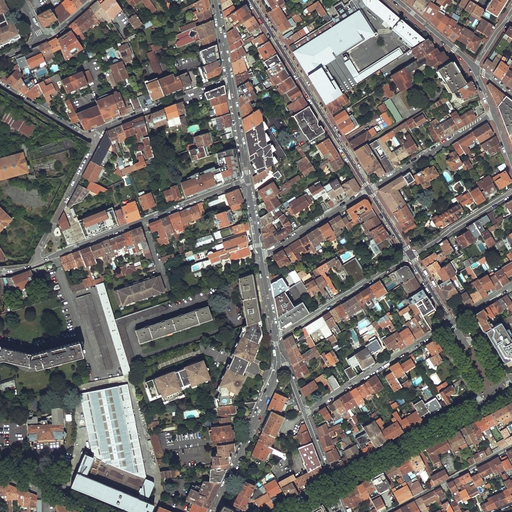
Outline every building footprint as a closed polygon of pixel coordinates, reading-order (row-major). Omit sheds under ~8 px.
[(0,0),(0,46),(1,46),(12,41),(11,40),(15,39),(21,36),(19,33),(15,25),(13,26),(11,27),(8,22),(5,15),(9,13),(7,9),(4,2),(3,0),(0,0)] [(53,6),(49,0),(45,0),(46,2),(50,8),(53,6)] [(64,0),(62,3),(70,14),(73,12),(76,9),(69,0),(64,0)] [(78,0),(69,0),(76,9),(79,7),(82,5),(78,0)] [(114,0),(99,0),(98,1),(110,20),(111,21),(123,13),(114,0)] [(126,0),(135,13),(137,12),(133,5),(140,1),(139,0),(126,0)] [(141,0),(151,14),(156,10),(149,0),(141,0)] [(201,0),(183,9),(184,12),(195,6),(197,11),(193,13),(194,15),(211,9),(209,3),(208,0),(201,0)] [(227,0),(222,4),(223,10),(231,5),(233,4),(232,3),(231,3),(230,1),(231,0),(227,0)] [(267,0),(273,9),(283,3),(281,0),(267,0)] [(331,13),(328,15),(331,20),(326,24),(293,44),(297,50),(292,53),(324,105),(341,94),(404,54),(400,49),(353,79),(338,56),(373,34),(352,0),(351,0),(350,1),(350,3),(344,7),(343,5),(335,10),(331,13)] [(307,10),(309,12),(315,9),(321,17),(322,17),(327,14),(326,13),(325,11),(322,7),(318,0),(313,4),(308,7),(301,11),(302,12),(304,12),(307,10)] [(361,1),(360,0),(352,0),(373,34),(375,33),(357,4),(361,1)] [(403,22),(377,0),(360,0),(361,1),(414,47),(425,40),(403,22)] [(417,11),(421,14),(430,0),(415,0),(412,6),(417,11)] [(427,19),(431,22),(437,11),(439,9),(439,8),(432,3),(434,0),(430,0),(421,14),(427,19)] [(451,0),(444,0),(440,6),(439,8),(439,9),(441,10),(444,7),(445,7),(447,4),(450,5),(453,0),(451,0)] [(461,0),(459,4),(462,6),(463,4),(465,5),(464,7),(465,8),(469,1),(470,0),(461,0)] [(490,0),(484,11),(495,18),(499,13),(506,0),(490,0)] [(110,20),(98,1),(94,5),(89,8),(97,20),(103,15),(105,19),(106,18),(108,21),(110,20)] [(272,20),(276,27),(290,18),(297,14),(296,12),(294,14),(294,12),(285,18),(280,9),(288,4),(286,1),(283,3),(273,9),(267,13),(272,20)] [(464,10),(471,14),(471,13),(478,17),(483,9),(475,5),(469,1),(465,8),(464,10)] [(231,5),(223,10),(224,17),(226,17),(245,5),(244,2),(233,9),(231,5)] [(343,5),(341,2),(333,7),(335,10),(343,5)] [(57,19),(60,23),(62,21),(67,17),(70,14),(62,3),(52,11),(57,19)] [(245,5),(226,17),(228,21),(225,22),(227,32),(234,27),(239,25),(241,23),(243,22),(249,18),(247,15),(249,11),(245,5)] [(37,15),(43,28),(50,24),(50,23),(57,19),(52,11),(50,8),(37,15)] [(74,21),(81,32),(98,21),(97,20),(89,8),(82,15),(74,21)] [(179,28),(181,32),(186,31),(213,20),(212,15),(211,9),(194,15),(192,16),(192,18),(197,17),(199,23),(195,24),(194,23),(179,28)] [(437,11),(431,22),(434,25),(437,27),(444,15),(437,11)] [(124,13),(134,29),(142,24),(135,14),(131,17),(129,14),(127,15),(126,12),(124,13)] [(121,36),(122,38),(135,29),(134,29),(124,13),(123,13),(111,21),(115,27),(121,36)] [(470,15),(480,21),(482,19),(478,17),(471,13),(471,14),(470,15)] [(502,15),(499,13),(495,18),(494,20),(497,21),(498,19),(500,20),(502,15)] [(290,18),(294,23),(301,19),(298,15),(297,14),(290,18)] [(331,20),(328,15),(327,14),(322,17),(326,24),(331,20)] [(444,15),(437,27),(440,29),(442,32),(449,20),(451,17),(453,15),(450,14),(448,17),(444,15)] [(249,18),(243,22),(246,28),(256,22),(254,19),(252,16),(249,18)] [(276,27),(280,32),(294,23),(290,18),(276,27)] [(446,35),(448,36),(456,24),(458,20),(457,19),(456,20),(454,23),(449,20),(442,32),(446,35)] [(479,30),(489,36),(491,33),(495,27),(482,19),(480,21),(476,28),(479,30)] [(144,27),(145,29),(154,25),(157,23),(155,20),(144,27)] [(175,35),(176,38),(177,39),(178,41),(177,42),(176,44),(177,49),(195,42),(215,34),(213,20),(186,31),(175,35)] [(456,38),(467,45),(472,35),(473,34),(465,29),(470,21),(467,20),(462,28),(456,38)] [(68,26),(75,37),(78,34),(82,40),(85,37),(81,32),(74,21),(71,24),(68,26)] [(246,28),(250,33),(259,28),(258,25),(256,22),(246,28)] [(452,40),(454,42),(456,38),(462,28),(456,24),(448,36),(452,40)] [(75,37),(68,26),(63,31),(65,35),(57,40),(60,49),(65,60),(83,48),(75,37)] [(112,29),(118,38),(121,36),(115,27),(112,29)] [(228,36),(228,39),(238,33),(235,29),(234,27),(227,32),(228,36)] [(284,40),(288,45),(302,36),(301,34),(304,32),(302,29),(290,36),(284,40)] [(229,43),(229,46),(241,39),(240,37),(238,33),(228,39),(229,43)] [(258,41),(260,46),(268,41),(265,38),(263,33),(258,36),(252,40),(251,40),(253,44),(258,41)] [(199,49),(200,52),(217,44),(216,39),(215,34),(195,42),(196,43),(201,41),(203,48),(199,49)] [(466,46),(473,52),(481,40),(472,35),(467,45),(466,46)] [(48,43),(53,52),(60,49),(57,40),(56,39),(48,43)] [(241,39),(229,46),(230,50),(230,52),(240,46),(244,44),(243,42),(241,39)] [(420,48),(423,52),(425,54),(433,49),(427,39),(425,40),(414,47),(413,48),(414,49),(421,45),(422,46),(420,48)] [(160,41),(151,45),(154,51),(162,47),(160,41)] [(259,64),(263,62),(276,54),(272,48),(268,41),(260,46),(257,48),(264,59),(258,62),(259,64)] [(45,61),(45,62),(55,57),(53,52),(48,43),(47,42),(40,45),(39,45),(45,61)] [(117,44),(124,63),(129,61),(127,56),(132,54),(128,44),(121,46),(120,42),(117,44)] [(200,52),(205,65),(219,59),(218,52),(217,44),(200,52)] [(288,47),(292,53),(297,50),(293,44),(288,47)] [(40,63),(45,61),(39,45),(34,48),(40,63)] [(231,58),(232,63),(241,57),(244,55),(245,55),(240,46),(230,52),(231,58)] [(433,65),(435,68),(436,70),(449,62),(446,57),(442,51),(439,53),(436,47),(433,49),(425,54),(418,59),(390,76),(400,92),(402,90),(411,85),(410,83),(408,80),(411,79),(412,71),(423,64),(431,66),(433,65)] [(40,63),(34,48),(32,49),(33,52),(25,56),(27,64),(30,71),(40,66),(38,64),(40,63)] [(154,51),(148,53),(158,79),(164,76),(154,51)] [(25,56),(24,52),(15,56),(19,68),(27,64),(25,56)] [(276,54),(263,62),(267,69),(280,61),(276,54)] [(483,65),(493,73),(503,56),(501,55),(499,59),(496,57),(492,64),(486,60),(483,65)] [(493,73),(500,79),(508,68),(511,62),(509,60),(506,65),(503,63),(506,58),(503,56),(493,73)] [(232,63),(234,75),(248,72),(244,63),(241,57),(232,63)] [(219,59),(205,65),(203,66),(207,78),(219,73),(220,72),(220,71),(221,68),(219,59)] [(266,70),(270,78),(284,69),(280,61),(267,69),(266,70)] [(436,70),(450,93),(456,90),(464,84),(450,61),(449,62),(436,70)] [(111,66),(117,81),(128,77),(123,62),(111,66)] [(14,67),(10,70),(13,74),(8,78),(0,72),(0,78),(7,83),(9,82),(12,85),(21,78),(22,77),(22,76),(19,73),(21,72),(19,68),(18,64),(14,66),(14,67)] [(84,85),(88,83),(84,73),(80,64),(69,69),(62,73),(58,75),(61,80),(64,89),(65,90),(66,93),(70,91),(75,89),(73,87),(78,85),(79,87),(84,85)] [(140,67),(146,82),(148,81),(151,79),(145,64),(140,67)] [(508,68),(500,79),(506,84),(511,75),(511,70),(510,70),(508,68)] [(234,75),(237,88),(248,81),(252,78),(256,76),(261,73),(260,71),(253,76),(251,69),(249,70),(249,72),(248,72),(234,75)] [(270,78),(269,78),(274,86),(276,84),(289,76),(284,69),(270,78)] [(89,70),(84,73),(88,83),(94,81),(89,70)] [(174,78),(172,73),(164,76),(158,79),(164,95),(179,90),(180,94),(185,92),(184,89),(179,76),(174,78)] [(179,76),(184,89),(190,86),(186,73),(179,76)] [(56,92),(59,91),(56,83),(61,80),(58,75),(54,77),(52,78),(50,78),(52,83),(56,92)] [(252,78),(257,86),(258,85),(261,83),(256,76),(252,78)] [(276,84),(281,93),(280,93),(281,95),(295,86),(289,76),(276,84)] [(26,86),(28,91),(35,85),(33,81),(33,80),(27,85),(26,83),(26,81),(24,79),(22,77),(21,78),(26,86)] [(15,88),(19,90),(26,86),(21,78),(12,85),(11,86),(15,88)] [(146,84),(152,100),(164,96),(164,95),(158,79),(148,82),(146,83),(146,84)] [(456,90),(463,100),(476,92),(471,80),(464,84),(456,90)] [(237,88),(238,97),(251,89),(252,89),(248,81),(237,88)] [(41,91),(45,98),(46,102),(51,99),(49,95),(56,92),(52,83),(46,86),(40,88),(41,91)] [(381,87),(389,99),(390,98),(395,95),(387,83),(381,87)] [(486,85),(497,107),(504,95),(489,83),(486,85)] [(40,88),(38,84),(37,84),(35,85),(28,91),(24,94),(33,99),(41,91),(40,88)] [(22,92),(24,94),(28,91),(26,86),(19,90),(22,92)] [(204,93),(207,100),(211,99),(226,94),(225,90),(224,86),(204,93)] [(286,103),(287,103),(288,104),(301,96),(295,86),(281,95),(282,97),(285,97),(288,96),(286,98),(286,103)] [(238,97),(240,107),(250,101),(256,97),(251,89),(238,97)] [(397,94),(408,111),(413,108),(402,90),(400,92),(397,94)] [(115,94),(113,95),(121,115),(122,116),(128,114),(121,97),(119,92),(117,93),(115,94)] [(113,95),(113,94),(110,95),(99,99),(96,100),(98,104),(105,121),(109,119),(110,121),(117,118),(116,116),(121,115),(113,95)] [(226,98),(226,94),(211,99),(212,106),(214,106),(227,102),(226,98)] [(324,105),(330,115),(342,107),(341,105),(346,102),(341,94),(324,105)] [(0,95),(0,98),(1,103),(7,101),(8,99),(1,95),(0,95)] [(497,107),(508,137),(511,132),(511,114),(511,115),(511,114),(511,101),(504,95),(497,107)] [(126,96),(121,97),(128,114),(134,112),(131,105),(128,106),(127,103),(128,102),(126,96)] [(285,106),(287,111),(292,108),(296,113),(307,106),(301,96),(288,104),(286,105),(285,106)] [(45,98),(39,103),(50,110),(46,102),(45,98)] [(136,111),(142,108),(141,106),(138,98),(132,100),(136,111)] [(384,102),(397,122),(402,119),(390,98),(389,99),(384,102)] [(69,115),(72,124),(79,121),(76,114),(69,100),(65,102),(68,108),(70,108),(72,113),(69,115)] [(176,104),(178,113),(186,111),(183,101),(176,104)] [(240,107),(242,118),(255,110),(253,107),(255,106),(254,103),(251,104),(250,101),(240,107)] [(210,116),(211,120),(215,118),(229,114),(228,108),(227,102),(214,106),(217,114),(210,116)] [(84,110),(76,114),(79,121),(84,131),(91,128),(91,126),(96,124),(97,126),(105,122),(105,121),(98,104),(90,108),(90,109),(85,111),(84,110)] [(324,132),(307,106),(296,113),(294,114),(299,121),(301,123),(298,125),(290,130),(299,145),(300,146),(306,143),(322,133),(324,132)] [(149,123),(150,127),(153,126),(154,128),(168,123),(166,117),(170,115),(168,107),(147,115),(148,120),(149,120),(149,123)] [(255,110),(242,118),(244,131),(263,120),(261,116),(257,109),(255,110)] [(458,117),(464,126),(475,119),(477,117),(474,112),(472,114),(469,109),(458,117)] [(332,117),(343,134),(358,125),(351,114),(349,116),(346,112),(345,113),(343,110),(332,117)] [(6,111),(1,123),(30,137),(35,125),(6,111)] [(270,116),(276,126),(284,121),(278,111),(270,116)] [(382,114),(389,125),(395,122),(388,111),(382,114)] [(422,111),(405,122),(408,128),(410,130),(427,119),(422,111)] [(448,113),(458,129),(461,127),(464,126),(458,117),(455,111),(452,113),(451,112),(448,113)] [(443,117),(453,132),(456,131),(458,129),(448,113),(448,112),(445,114),(446,115),(443,117)] [(215,118),(218,130),(231,127),(230,121),(229,114),(215,118)] [(299,121),(294,114),(292,116),(298,125),(301,123),(299,121)] [(276,126),(270,116),(263,120),(244,131),(247,144),(276,126)] [(138,141),(138,142),(140,141),(139,136),(148,134),(143,117),(132,121),(138,141)] [(439,124),(446,136),(449,135),(453,132),(443,117),(437,121),(437,122),(439,124)] [(433,129),(440,140),(443,139),(446,136),(439,124),(436,126),(435,124),(437,122),(437,121),(435,118),(431,121),(430,120),(428,121),(433,129)] [(122,125),(128,144),(131,143),(130,141),(129,141),(128,136),(134,134),(136,138),(135,139),(136,141),(138,141),(132,121),(122,125)] [(284,121),(276,126),(247,144),(249,156),(276,139),(290,130),(284,121)] [(392,130),(394,133),(403,128),(405,130),(408,128),(405,122),(392,130)] [(472,132),(477,141),(478,143),(492,134),(487,124),(472,132)] [(126,146),(128,154),(131,153),(128,144),(122,125),(115,128),(119,138),(123,137),(126,144),(126,146)] [(218,130),(219,135),(232,131),(231,127),(218,130)] [(117,139),(114,128),(106,131),(113,149),(114,151),(115,151),(114,145),(116,144),(118,143),(117,139)] [(347,141),(351,149),(375,134),(372,128),(366,132),(367,133),(352,141),(351,139),(347,141)] [(430,131),(437,142),(440,140),(433,129),(430,131)] [(394,135),(391,130),(376,140),(394,169),(399,166),(396,162),(408,155),(402,146),(390,153),(383,142),(394,135)] [(91,160),(103,166),(113,149),(106,131),(105,132),(98,146),(91,160)] [(457,142),(464,152),(465,155),(470,152),(467,147),(477,141),(472,132),(465,137),(457,142)] [(194,145),(194,148),(203,146),(206,145),(209,144),(210,144),(208,133),(192,138),(193,140),(196,140),(197,144),(194,144),(194,145)] [(402,146),(408,155),(417,149),(408,135),(404,137),(407,141),(404,143),(401,139),(400,139),(399,137),(397,138),(402,146)] [(498,145),(495,136),(481,145),(485,151),(498,145)] [(154,157),(148,137),(144,138),(149,158),(154,157)] [(316,146),(322,156),(323,156),(323,157),(325,156),(326,158),(328,157),(329,158),(319,164),(320,167),(326,163),(328,162),(338,155),(328,138),(316,146)] [(286,155),(276,139),(249,156),(250,161),(251,160),(256,169),(252,172),(252,176),(269,166),(274,163),(279,160),(286,155)] [(367,145),(385,174),(389,171),(394,169),(376,140),(367,145)] [(452,145),(458,156),(464,152),(457,142),(454,144),(452,145)] [(302,149),(304,152),(310,148),(306,143),(300,146),(302,149)] [(379,175),(380,177),(385,174),(367,145),(365,147),(363,144),(355,150),(362,162),(361,163),(365,171),(367,170),(369,173),(371,172),(374,173),(377,176),(379,175)] [(463,162),(467,170),(472,167),(470,163),(473,161),(473,162),(484,156),(483,155),(488,151),(491,156),(500,150),(499,148),(498,145),(485,151),(471,159),(470,157),(468,159),(463,162)] [(192,159),(192,161),(198,159),(206,157),(203,146),(194,148),(190,150),(191,156),(193,155),(194,158),(192,159)] [(224,184),(240,178),(237,162),(236,154),(235,148),(232,149),(217,154),(219,166),(222,165),(222,167),(210,172),(181,183),(185,196),(186,199),(195,196),(224,184)] [(192,161),(192,159),(191,156),(190,150),(187,151),(172,157),(179,179),(202,171),(202,169),(199,162),(198,159),(192,161)] [(362,162),(355,150),(353,151),(361,163),(362,162)] [(142,155),(141,151),(138,153),(137,153),(137,154),(139,162),(135,164),(135,165),(137,170),(146,166),(142,155)] [(0,232),(12,220),(11,219),(0,207),(0,180),(27,173),(29,172),(23,152),(21,152),(0,158),(0,232)] [(444,163),(449,172),(461,165),(453,152),(447,156),(448,158),(446,159),(447,160),(444,163)] [(142,155),(146,166),(155,163),(154,159),(147,161),(144,154),(142,155)] [(328,162),(335,172),(345,166),(338,155),(328,162)] [(297,165),(304,177),(315,170),(306,156),(303,157),(301,159),(303,162),(298,164),(297,165)] [(87,168),(82,176),(90,181),(94,182),(103,166),(91,160),(87,168)] [(335,172),(328,162),(326,163),(327,165),(332,173),(335,172)] [(498,167),(501,172),(506,168),(504,163),(498,167)] [(120,168),(122,175),(137,170),(135,165),(123,169),(122,167),(120,168)] [(103,166),(94,182),(97,184),(105,167),(103,166)] [(253,180),(254,184),(261,180),(260,179),(268,174),(267,171),(271,168),(269,166),(252,176),(253,180)] [(412,177),(417,185),(420,183),(423,188),(429,185),(427,182),(438,175),(433,167),(429,169),(428,168),(412,177)] [(272,175),(274,178),(274,177),(276,178),(277,179),(278,178),(279,177),(281,176),(278,171),(272,175)] [(69,172),(59,177),(64,182),(69,172)] [(495,182),(499,188),(510,182),(504,172),(500,175),(500,174),(492,179),(494,182),(495,182)] [(410,185),(413,188),(417,185),(412,177),(409,179),(406,174),(404,175),(401,177),(406,185),(407,186),(410,185)] [(298,175),(280,186),(282,190),(290,185),(295,182),(302,178),(301,176),(299,177),(298,175)] [(482,188),(484,190),(482,191),(485,196),(486,196),(487,197),(489,195),(489,194),(492,192),(492,193),(495,191),(495,190),(496,190),(491,181),(492,181),(488,176),(477,183),(480,189),(482,188)] [(378,191),(392,213),(405,205),(407,204),(406,202),(404,203),(397,191),(406,185),(401,177),(390,184),(378,191)] [(343,190),(348,197),(360,190),(352,178),(341,186),(343,190)] [(323,189),(331,200),(335,205),(338,203),(334,197),(343,190),(341,186),(336,179),(322,188),(323,189)] [(90,181),(86,188),(98,194),(100,189),(104,191),(107,190),(108,189),(106,188),(97,184),(94,182),(90,181)] [(106,188),(108,189),(116,186),(124,183),(123,181),(106,188)] [(258,190),(264,201),(276,194),(278,192),(272,181),(258,190)] [(71,198),(66,207),(68,206),(71,205),(85,199),(83,198),(88,193),(94,195),(98,194),(86,188),(78,184),(71,198)] [(308,190),(312,196),(323,189),(322,188),(319,184),(317,185),(318,186),(314,188),(313,185),(307,189),(308,190)] [(279,192),(280,194),(291,188),(290,185),(282,190),(279,192)] [(164,192),(168,201),(169,201),(170,202),(172,201),(173,200),(175,199),(175,200),(181,198),(177,186),(172,187),(172,189),(164,192)] [(467,189),(476,204),(484,198),(477,187),(471,191),(469,188),(467,189)] [(225,194),(231,206),(243,201),(240,195),(238,189),(225,194)] [(139,198),(144,210),(156,206),(151,193),(145,195),(140,197),(139,198)] [(458,203),(460,207),(468,202),(469,203),(472,201),(467,193),(462,197),(460,195),(455,198),(458,203)] [(264,201),(268,207),(266,208),(269,212),(270,211),(280,205),(276,200),(279,199),(276,194),(264,201)] [(287,209),(288,211),(291,215),(312,203),(305,194),(296,200),(288,205),(290,207),(287,209)] [(349,214),(352,220),(358,216),(360,215),(371,208),(367,201),(366,200),(364,200),(363,200),(354,205),(346,210),(349,214)] [(123,209),(127,223),(135,220),(140,218),(135,201),(127,204),(127,205),(122,207),(123,209)] [(231,206),(232,209),(236,210),(245,206),(243,201),(231,206)] [(202,218),(206,216),(201,203),(197,205),(202,218)] [(319,205),(324,212),(328,210),(323,203),(319,205)] [(448,210),(453,220),(458,217),(458,216),(460,214),(459,213),(463,211),(460,207),(458,203),(456,204),(457,205),(448,210)] [(405,205),(412,216),(413,216),(415,215),(408,204),(407,204),(405,205)] [(183,225),(202,218),(197,205),(187,208),(178,212),(183,225)] [(392,213),(402,228),(411,223),(414,221),(413,218),(414,217),(413,216),(412,216),(405,205),(392,213)] [(360,215),(365,222),(376,215),(371,208),(360,215)] [(106,212),(105,209),(97,212),(98,213),(89,216),(82,218),(83,221),(81,222),(78,223),(85,239),(89,237),(88,235),(94,233),(94,235),(98,233),(108,230),(108,228),(110,227),(111,229),(118,226),(114,212),(113,210),(113,209),(108,211),(106,212)] [(123,225),(127,223),(123,209),(114,212),(118,226),(123,225)] [(218,223),(220,228),(235,222),(230,209),(215,214),(217,220),(216,221),(217,223),(218,223)] [(261,224),(262,228),(277,218),(282,215),(283,215),(281,212),(283,211),(282,210),(274,215),(273,216),(270,211),(269,212),(260,218),(261,224)] [(431,218),(432,220),(431,220),(430,221),(430,223),(430,224),(430,225),(430,226),(432,227),(433,228),(435,228),(440,224),(442,227),(453,220),(448,210),(437,217),(436,215),(431,218)] [(173,231),(176,238),(179,237),(177,230),(184,227),(183,225),(178,212),(170,215),(168,216),(173,231)] [(489,220),(493,226),(493,225),(503,219),(501,216),(498,218),(499,219),(496,221),(490,212),(486,215),(489,220)] [(58,223),(62,230),(69,227),(65,217),(63,213),(61,218),(58,223)] [(80,231),(72,214),(65,217),(69,227),(73,235),(80,231)] [(333,218),(339,228),(344,225),(352,220),(349,214),(341,219),(338,215),(333,218)] [(282,225),(283,226),(287,232),(291,229),(289,225),(290,225),(286,218),(285,219),(283,216),(282,215),(277,218),(280,221),(282,225)] [(363,223),(367,229),(364,230),(364,231),(366,234),(369,231),(381,224),(376,215),(365,222),(363,223)] [(161,219),(168,239),(171,238),(170,233),(173,231),(168,216),(164,217),(161,219)] [(344,225),(349,232),(351,231),(349,227),(359,221),(358,219),(360,218),(358,216),(352,220),(344,225)] [(262,233),(263,238),(272,232),(276,230),(272,225),(280,221),(277,218),(262,228),(262,233)] [(327,222),(334,234),(337,231),(339,234),(340,233),(341,235),(343,234),(339,228),(333,218),(330,220),(327,222)] [(168,239),(161,219),(158,220),(148,224),(151,230),(151,232),(157,230),(160,238),(157,239),(160,246),(169,243),(168,239)] [(248,220),(232,226),(235,234),(240,232),(239,229),(249,226),(249,225),(248,220)] [(473,223),(480,234),(485,231),(478,220),(473,223)] [(318,227),(327,241),(328,243),(329,242),(328,239),(332,237),(332,238),(335,236),(334,234),(327,222),(322,225),(318,227)] [(402,228),(405,233),(411,229),(410,227),(413,225),(411,223),(402,228)] [(456,238),(463,249),(474,241),(472,238),(476,236),(480,234),(473,223),(465,227),(467,231),(456,238)] [(369,231),(373,238),(386,231),(381,224),(369,231)] [(482,237),(488,247),(490,246),(495,243),(488,233),(495,229),(493,225),(493,226),(485,231),(480,234),(482,237)] [(272,232),(278,241),(282,238),(288,234),(287,232),(283,226),(281,227),(282,229),(277,232),(276,230),(272,232)] [(72,245),(76,243),(73,235),(69,227),(62,230),(68,246),(72,245)] [(140,241),(147,258),(152,257),(143,233),(140,227),(135,229),(129,231),(134,244),(135,247),(136,251),(139,250),(136,242),(140,241)] [(312,232),(319,242),(323,240),(324,243),(327,241),(318,227),(315,230),(312,232)] [(121,234),(126,245),(128,245),(129,246),(134,244),(129,231),(125,233),(121,234)] [(376,244),(380,251),(393,243),(386,231),(373,238),(372,239),(376,244)] [(264,243),(265,248),(271,245),(278,241),(272,232),(263,238),(264,243)] [(306,235),(313,247),(319,243),(319,242),(312,232),(308,234),(306,235)] [(122,247),(125,252),(128,251),(126,245),(121,234),(115,237),(108,239),(114,253),(117,252),(116,249),(122,247)] [(247,235),(223,243),(225,248),(206,255),(207,259),(249,245),(247,235)] [(299,239),(307,252),(311,249),(315,255),(317,253),(313,247),(306,235),(302,238),(299,239)] [(102,242),(108,259),(111,259),(110,256),(114,255),(114,253),(108,239),(105,240),(102,242)] [(289,246),(298,261),(300,260),(299,259),(300,258),(297,254),(302,251),(304,255),(307,253),(307,252),(299,239),(294,243),(289,246)] [(444,252),(445,255),(453,250),(446,239),(438,244),(441,248),(444,252)] [(108,259),(102,242),(96,244),(90,246),(94,257),(98,255),(99,257),(102,256),(104,261),(108,259)] [(195,264),(197,270),(204,268),(203,266),(230,257),(231,259),(250,253),(249,250),(253,249),(252,244),(249,245),(207,259),(195,264)] [(94,257),(90,246),(84,248),(79,250),(83,262),(84,263),(91,260),(92,264),(96,263),(95,259),(94,257)] [(282,250),(288,261),(292,266),(294,265),(292,262),(294,260),(300,269),(302,268),(298,261),(289,246),(285,248),(282,250)] [(335,254),(336,256),(344,251),(342,247),(340,248),(341,250),(335,254)] [(0,260),(12,259),(3,254),(0,249),(0,260)] [(336,256),(336,258),(348,251),(347,249),(344,251),(336,256)] [(493,256),(496,260),(500,258),(498,255),(500,254),(497,249),(491,253),(493,256)] [(72,253),(76,265),(83,262),(79,250),(75,252),(72,253)] [(273,256),(280,267),(285,263),(284,263),(288,261),(282,250),(273,256)] [(123,276),(135,272),(135,269),(128,251),(125,252),(131,269),(126,270),(124,266),(119,268),(123,276)] [(422,260),(426,267),(444,255),(445,255),(444,252),(441,253),(436,256),(434,253),(422,260)] [(60,258),(64,270),(76,265),(72,253),(66,256),(60,258)] [(163,263),(175,259),(173,254),(161,258),(163,263)] [(426,267),(430,274),(436,270),(441,267),(441,266),(439,267),(437,264),(446,259),(444,255),(426,267)] [(325,263),(328,268),(332,265),(334,268),(335,267),(337,269),(338,270),(342,267),(336,258),(336,256),(330,260),(325,263)] [(47,272),(48,274),(56,270),(52,261),(44,264),(47,272)] [(436,270),(440,277),(439,278),(442,282),(448,279),(455,274),(458,273),(451,262),(441,267),(436,270)] [(501,269),(507,277),(511,274),(511,262),(501,268),(501,269)] [(317,268),(323,279),(326,277),(323,272),(327,269),(327,270),(329,269),(328,268),(325,263),(323,264),(317,268)] [(8,290),(9,294),(36,283),(34,278),(47,272),(44,264),(22,273),(12,277),(6,277),(8,282),(10,289),(8,290)] [(395,271),(403,283),(414,277),(410,271),(406,264),(395,271)] [(468,267),(474,277),(476,276),(469,266),(468,267)] [(485,291),(478,279),(476,276),(474,277),(468,267),(466,268),(465,268),(469,275),(470,274),(475,281),(470,284),(472,288),(474,287),(476,290),(468,295),(473,304),(480,300),(479,299),(481,298),(482,299),(488,295),(485,291)] [(309,273),(318,288),(326,302),(331,299),(323,286),(326,284),(326,283),(323,279),(317,268),(312,271),(317,278),(315,279),(311,273),(310,272),(309,273)] [(495,275),(501,286),(510,281),(507,277),(501,269),(494,273),(495,275)] [(297,274),(300,279),(305,276),(306,275),(304,272),(303,270),(297,274)] [(289,274),(296,284),(301,281),(300,279),(297,274),(294,271),(289,274)] [(260,319),(252,273),(240,277),(247,323),(257,320),(260,319)] [(302,283),(310,296),(316,292),(314,290),(318,288),(309,273),(306,275),(305,276),(308,281),(305,283),(304,281),(302,283)] [(348,277),(353,285),(359,281),(354,273),(349,275),(348,277)] [(278,274),(274,277),(273,275),(270,277),(271,283),(280,278),(278,274)] [(478,279),(485,291),(493,286),(489,279),(487,276),(486,274),(485,275),(485,277),(484,278),(483,276),(481,278),(482,279),(480,280),(479,278),(478,279)] [(489,279),(493,286),(496,290),(501,286),(495,275),(489,279)] [(85,288),(92,286),(89,276),(82,279),(83,283),(85,288)] [(160,276),(114,291),(120,306),(165,290),(163,284),(160,276)] [(93,280),(91,281),(92,286),(96,284),(104,282),(102,277),(95,280),(93,280)] [(404,286),(409,293),(406,295),(407,298),(411,296),(421,289),(418,283),(414,277),(403,283),(400,285),(402,287),(404,286)] [(273,291),(274,297),(284,291),(289,288),(287,286),(286,287),(281,278),(280,278),(271,283),(273,291)] [(437,285),(446,298),(456,292),(450,282),(448,279),(442,282),(437,285)] [(369,287),(374,296),(376,299),(387,292),(380,280),(374,284),(369,287)] [(296,284),(305,300),(310,297),(310,296),(302,283),(301,281),(296,284)] [(328,287),(333,295),(335,294),(334,292),(335,291),(329,281),(326,283),(326,284),(327,285),(328,287)] [(96,284),(124,375),(131,374),(128,365),(115,319),(104,282),(96,284)] [(83,283),(71,287),(73,292),(85,288),(83,283)] [(360,293),(365,302),(374,296),(369,287),(364,290),(360,293)] [(468,295),(464,289),(460,291),(458,287),(455,289),(458,294),(466,308),(473,304),(468,295)] [(411,296),(415,302),(425,296),(421,289),(411,296)] [(275,306),(277,317),(293,307),(284,291),(274,297),(275,306)] [(354,296),(361,307),(365,315),(369,313),(363,303),(365,302),(360,293),(356,295),(354,296)] [(77,298),(99,372),(113,368),(91,294),(77,298)] [(511,304),(506,295),(501,298),(507,307),(511,315),(511,304)] [(341,304),(347,314),(350,319),(353,317),(351,314),(361,307),(354,296),(347,300),(341,304)] [(414,303),(420,312),(422,315),(433,309),(425,296),(415,302),(414,303)] [(496,301),(502,310),(507,307),(501,298),(496,301)] [(488,306),(494,315),(501,311),(502,312),(503,311),(502,310),(496,301),(488,306)] [(277,317),(279,327),(283,325),(284,328),(286,327),(309,313),(302,302),(293,307),(277,317)] [(420,312),(414,303),(410,305),(416,314),(414,315),(414,314),(412,315),(414,318),(417,322),(420,320),(417,316),(416,314),(420,312)] [(334,308),(340,318),(344,316),(347,314),(341,304),(337,307),(334,308)] [(128,365),(135,362),(125,325),(127,322),(129,320),(131,321),(133,319),(135,320),(137,318),(139,319),(141,317),(143,318),(145,315),(147,316),(148,314),(151,315),(153,313),(155,314),(156,311),(158,312),(160,310),(162,311),(163,308),(158,305),(115,319),(128,365)] [(136,330),(140,342),(210,318),(206,306),(136,330)] [(485,310),(489,316),(490,318),(494,315),(488,306),(483,309),(484,311),(485,310)] [(398,312),(400,316),(410,310),(407,307),(401,310),(398,312)] [(328,312),(334,322),(340,318),(334,308),(331,310),(328,312)] [(474,315),(484,331),(485,330),(496,324),(494,321),(494,320),(492,318),(491,319),(490,318),(489,316),(487,318),(485,315),(486,314),(484,311),(483,309),(474,315)] [(326,323),(329,328),(333,326),(337,332),(339,331),(337,327),(334,322),(328,312),(324,314),(322,316),(326,323)] [(344,316),(345,318),(346,317),(352,327),(354,326),(350,319),(347,314),(344,316)] [(379,318),(381,322),(388,318),(385,314),(379,318)] [(326,323),(322,316),(316,319),(320,326),(326,323)] [(380,323),(381,325),(382,327),(388,324),(391,327),(393,326),(388,318),(381,322),(380,323)] [(417,322),(414,318),(412,320),(413,322),(409,325),(407,322),(405,324),(408,328),(415,339),(424,334),(417,322)] [(320,326),(316,319),(312,322),(323,341),(326,339),(333,335),(329,328),(326,323),(320,326)] [(247,323),(243,325),(244,329),(241,335),(240,335),(237,342),(238,342),(236,347),(235,346),(232,353),(233,353),(231,356),(227,364),(228,364),(226,368),(226,367),(222,375),(223,375),(221,379),(218,385),(219,385),(217,390),(218,391),(216,395),(216,398),(216,401),(215,401),(216,407),(217,406),(233,404),(233,401),(232,401),(231,398),(232,395),(234,396),(235,393),(236,393),(238,390),(236,389),(238,385),(238,386),(239,385),(240,385),(240,384),(240,383),(240,382),(239,381),(241,378),(243,378),(244,375),(243,375),(244,370),(247,364),(249,360),(250,361),(251,361),(252,358),(249,357),(251,353),(253,354),(254,353),(255,353),(255,352),(255,351),(255,350),(254,350),(256,346),(257,347),(259,344),(257,343),(259,340),(258,340),(261,333),(260,325),(258,325),(257,320),(247,323)] [(417,322),(424,334),(428,332),(420,320),(417,322)] [(323,341),(312,322),(304,327),(309,336),(315,346),(321,342),(323,341)] [(485,330),(505,362),(511,358),(511,341),(500,322),(498,323),(496,324),(485,330)] [(301,329),(305,335),(298,339),(300,341),(306,338),(309,336),(304,327),(301,329)] [(391,335),(397,346),(398,347),(400,349),(403,347),(406,345),(395,329),(394,328),(392,329),(394,333),(391,335)] [(395,329),(406,345),(411,342),(415,339),(408,328),(400,332),(398,330),(397,330),(396,329),(395,329)] [(283,340),(286,349),(295,344),(291,335),(283,340)] [(326,339),(329,345),(337,341),(333,335),(326,339)] [(383,341),(388,349),(392,346),(394,348),(397,346),(391,335),(383,341)] [(306,338),(311,348),(315,346),(309,336),(306,338)] [(367,347),(371,355),(382,348),(375,337),(369,340),(369,341),(368,342),(369,343),(365,345),(367,347)] [(425,345),(432,356),(438,353),(442,350),(435,339),(425,345)] [(0,359),(4,358),(32,366),(35,366),(35,368),(83,354),(79,341),(31,355),(6,348),(3,347),(0,348),(0,359)] [(290,358),(292,365),(303,359),(301,354),(299,351),(296,346),(298,345),(297,343),(295,344),(286,349),(290,358)] [(332,350),(336,356),(348,349),(350,351),(351,350),(347,343),(346,344),(344,345),(341,347),(340,345),(332,350)] [(301,354),(303,359),(305,361),(315,355),(316,358),(321,355),(321,354),(318,350),(315,346),(311,348),(301,354)] [(371,355),(367,347),(354,355),(361,367),(363,371),(371,366),(372,366),(376,364),(371,355)] [(321,355),(326,363),(328,366),(338,360),(336,356),(332,350),(326,354),(325,352),(321,354),(321,355)] [(429,358),(434,366),(443,362),(438,353),(432,356),(429,358)] [(400,364),(404,371),(412,366),(414,365),(412,362),(410,358),(400,364)] [(293,368),(294,370),(304,364),(306,363),(305,361),(303,359),(292,365),(293,368)] [(199,362),(199,363),(196,364),(195,363),(194,363),(193,364),(192,365),(189,366),(189,365),(185,367),(185,368),(175,372),(174,371),(171,372),(171,373),(168,374),(167,374),(166,374),(165,374),(165,375),(164,375),(164,376),(161,377),(161,376),(146,382),(148,387),(150,386),(154,396),(163,393),(164,396),(166,399),(169,397),(169,398),(180,394),(180,393),(184,392),(182,387),(181,386),(190,383),(192,382),(193,385),(198,383),(200,382),(206,380),(210,378),(203,360),(199,362)] [(391,372),(400,385),(409,379),(404,371),(400,364),(398,362),(393,365),(389,368),(391,372)] [(294,370),(298,380),(304,376),(305,375),(306,374),(306,373),(304,371),(307,369),(304,364),(294,370)] [(343,370),(349,380),(351,379),(349,375),(352,373),(348,367),(343,370)] [(384,376),(394,391),(401,386),(400,385),(391,372),(384,376)] [(323,373),(301,387),(302,391),(304,396),(318,387),(315,383),(321,379),(329,393),(333,390),(326,379),(324,375),(323,373)] [(326,379),(333,390),(340,386),(333,375),(326,379)] [(367,381),(373,391),(374,391),(382,386),(376,376),(371,378),(367,381)] [(401,386),(404,391),(412,385),(409,379),(400,385),(401,386)] [(356,388),(362,398),(373,391),(367,381),(361,385),(356,388)] [(437,388),(440,392),(448,387),(446,383),(437,388)] [(145,478),(127,385),(80,393),(93,457),(84,453),(71,486),(134,511),(150,511),(154,504),(147,501),(152,487),(152,486),(153,485),(153,484),(153,482),(152,481),(151,480),(145,478)] [(440,392),(442,397),(441,397),(441,399),(442,400),(444,399),(446,404),(451,401),(448,396),(454,393),(454,391),(451,385),(448,387),(440,392)] [(154,396),(150,386),(148,387),(153,400),(164,396),(163,393),(154,396)] [(349,392),(356,403),(360,400),(363,398),(362,398),(356,388),(352,390),(349,392)] [(339,398),(346,410),(354,406),(357,404),(356,403),(349,392),(344,396),(339,398)] [(273,398),(285,403),(288,401),(287,399),(275,393),(273,398)] [(424,404),(428,410),(430,414),(436,410),(441,407),(434,397),(424,404)] [(270,403),(268,409),(272,412),(283,417),(292,412),(291,409),(281,413),(280,412),(284,404),(285,403),(273,398),(270,403)] [(334,403),(341,414),(346,410),(339,398),(336,400),(334,402),(334,403)] [(412,404),(419,415),(424,413),(428,410),(424,404),(421,399),(412,404)] [(330,406),(336,416),(332,419),(333,420),(334,422),(340,418),(343,417),(341,414),(334,403),(330,406)] [(217,406),(218,415),(235,412),(233,404),(217,406)] [(402,411),(411,425),(413,429),(418,426),(424,422),(419,415),(412,404),(410,406),(414,412),(408,416),(404,410),(402,411)] [(498,409),(489,413),(495,423),(496,424),(502,421),(511,416),(505,405),(498,409)] [(62,430),(61,407),(52,409),(52,413),(52,417),(48,418),(48,420),(46,420),(41,420),(41,423),(37,423),(37,418),(32,418),(27,418),(28,442),(63,440),(63,437),(64,437),(67,435),(67,432),(64,430),(62,430)] [(318,411),(326,420),(329,418),(330,421),(333,420),(332,419),(328,412),(325,407),(321,409),(318,411)] [(284,417),(289,420),(301,414),(299,409),(292,412),(283,417),(272,412),(269,418),(264,429),(263,432),(275,438),(284,417)] [(394,417),(402,431),(406,428),(411,425),(402,411),(399,413),(401,416),(402,416),(404,419),(401,421),(395,412),(392,414),(394,417)] [(375,421),(386,439),(391,436),(392,437),(395,435),(402,431),(394,417),(391,419),(394,423),(385,429),(382,424),(383,422),(380,418),(379,418),(375,413),(373,414),(371,415),(375,421)] [(486,415),(483,417),(489,427),(500,449),(508,445),(503,437),(501,433),(496,435),(495,434),(496,434),(491,425),(495,423),(489,413),(486,415)] [(351,418),(356,425),(357,424),(356,423),(360,420),(356,414),(353,416),(351,417),(351,418)] [(503,424),(511,419),(511,417),(511,416),(502,421),(503,424)] [(210,423),(210,426),(211,426),(229,424),(231,424),(230,417),(219,418),(219,422),(210,423)] [(340,418),(342,423),(335,426),(337,429),(341,427),(340,426),(346,423),(343,417),(340,418)] [(479,419),(475,421),(480,431),(489,427),(483,417),(479,419)] [(356,425),(351,418),(348,420),(354,429),(357,427),(356,425)] [(370,440),(374,446),(381,442),(386,439),(375,421),(363,428),(370,440)] [(472,423),(470,424),(477,437),(482,434),(480,431),(475,421),(472,423)] [(317,429),(320,437),(332,430),(332,432),(337,429),(335,426),(328,429),(326,423),(317,429)] [(230,426),(229,424),(211,426),(211,428),(211,431),(210,432),(210,436),(212,436),(213,442),(213,444),(217,444),(232,442),(232,440),(231,437),(228,437),(228,433),(231,433),(230,426)] [(297,435),(307,430),(305,424),(300,426),(296,434),(297,435)] [(477,437),(470,424),(467,425),(464,427),(470,438),(473,443),(479,440),(477,437)] [(462,428),(459,430),(465,441),(470,438),(464,427),(462,428)] [(299,438),(302,446),(312,441),(307,430),(297,435),(293,437),(294,440),(299,438)] [(320,437),(324,448),(333,444),(337,441),(335,437),(333,438),(333,439),(331,440),(329,436),(333,434),(332,432),(332,430),(320,437)] [(453,433),(445,437),(449,445),(450,447),(453,452),(459,449),(458,446),(460,446),(461,448),(467,445),(465,441),(459,430),(453,433)] [(261,436),(258,442),(270,448),(275,438),(263,432),(261,436)] [(157,433),(149,434),(151,439),(155,453),(161,452),(162,452),(157,433)] [(503,437),(508,445),(511,442),(511,440),(508,434),(503,437)] [(345,443),(346,445),(352,442),(348,436),(346,437),(342,439),(345,443)] [(433,463),(439,459),(435,453),(437,452),(440,450),(441,451),(443,450),(442,449),(445,447),(449,445),(445,437),(430,445),(425,448),(433,463)] [(368,444),(361,449),(364,455),(370,452),(376,449),(374,446),(370,440),(367,443),(368,444)] [(299,447),(308,471),(320,464),(312,441),(302,446),(299,447)] [(212,456),(212,464),(229,462),(228,450),(233,449),(232,442),(217,444),(217,451),(214,452),(215,455),(212,456)] [(253,452),(251,454),(265,461),(266,460),(264,459),(268,452),(281,458),(283,455),(270,448),(258,442),(253,452)] [(324,448),(325,452),(334,448),(333,444),(324,448)] [(344,454),(345,457),(349,464),(352,462),(349,458),(357,454),(358,453),(354,445),(345,451),(346,453),(344,454)] [(490,447),(484,450),(487,456),(493,453),(490,447)] [(325,452),(330,463),(339,458),(334,448),(325,452)] [(419,451),(418,452),(426,469),(431,479),(434,484),(449,477),(444,469),(434,474),(428,465),(430,464),(428,461),(427,462),(421,450),(419,451)] [(484,450),(478,452),(482,459),(487,456),(484,450)] [(413,455),(407,458),(414,470),(415,471),(414,472),(416,476),(417,475),(416,473),(418,472),(417,469),(422,467),(424,470),(426,469),(418,452),(413,455)] [(475,455),(473,456),(476,462),(482,459),(478,452),(477,453),(476,452),(474,453),(475,455)] [(511,466),(506,455),(501,457),(504,464),(505,466),(505,467),(504,468),(505,470),(506,472),(506,473),(511,469),(511,466)] [(473,456),(467,459),(470,465),(476,462),(473,456)] [(344,458),(340,459),(341,460),(337,462),(338,463),(334,466),(332,467),(331,467),(333,473),(341,468),(349,464),(345,457),(344,458)] [(496,457),(491,459),(497,469),(498,472),(499,473),(501,472),(499,469),(502,468),(496,457)] [(402,460),(396,464),(405,481),(406,482),(410,480),(406,472),(412,469),(413,470),(414,470),(407,458),(402,460)] [(439,459),(433,463),(435,468),(442,464),(439,459)] [(497,469),(491,459),(487,462),(492,471),(492,472),(494,474),(498,472),(497,469)] [(481,477),(492,471),(487,462),(476,467),(478,472),(481,477)] [(324,473),(320,464),(308,471),(296,478),(291,481),(298,493),(300,491),(298,488),(310,481),(312,480),(324,473)] [(390,467),(382,471),(391,488),(395,486),(389,476),(398,472),(400,475),(396,477),(400,483),(405,481),(396,464),(390,467)] [(209,469),(209,480),(220,481),(223,475),(226,468),(216,470),(217,468),(210,469),(209,469)] [(377,474),(370,478),(376,488),(379,494),(379,495),(389,489),(391,488),(382,471),(377,474)] [(468,472),(459,477),(463,484),(463,486),(468,483),(466,481),(471,478),(470,476),(469,474),(468,472)] [(475,473),(470,476),(471,478),(472,481),(474,483),(475,486),(484,482),(481,477),(478,472),(475,473)] [(511,483),(510,479),(506,473),(506,472),(502,473),(502,474),(502,475),(510,491),(511,489),(511,483)] [(325,477),(324,473),(312,480),(314,484),(320,481),(325,477)] [(298,493),(291,481),(296,478),(294,474),(277,482),(287,498),(293,495),(298,493)] [(459,477),(453,480),(457,487),(463,484),(459,477)] [(367,479),(362,482),(367,493),(376,488),(370,478),(367,479)] [(220,481),(209,480),(206,480),(203,487),(198,485),(196,490),(194,493),(193,492),(191,496),(192,497),(191,499),(193,500),(192,503),(207,507),(211,500),(220,481)] [(246,480),(245,482),(256,488),(257,485),(246,480)] [(282,493),(274,480),(263,486),(271,499),(279,495),(282,493)] [(423,489),(418,480),(412,483),(411,480),(410,480),(406,482),(413,496),(419,492),(418,491),(423,489)] [(455,500),(456,501),(462,498),(459,492),(458,490),(457,487),(453,480),(446,483),(451,492),(455,490),(457,494),(453,496),(455,500)] [(395,486),(391,488),(399,503),(413,496),(406,482),(405,481),(400,483),(395,486)] [(468,483),(463,486),(465,488),(470,497),(478,492),(477,489),(476,487),(471,490),(469,486),(474,483),(472,481),(468,483)] [(243,487),(240,494),(249,498),(253,489),(255,490),(256,488),(245,482),(244,482),(242,487),(243,487)] [(359,484),(356,485),(364,501),(369,510),(369,511),(377,511),(377,510),(370,498),(367,493),(362,482),(359,484)] [(17,487),(6,483),(7,496),(9,511),(8,511),(12,511),(11,499),(18,499),(17,487)] [(487,484),(485,485),(487,489),(489,492),(491,496),(496,506),(508,501),(503,491),(494,495),(488,483),(487,484)] [(351,488),(345,491),(352,507),(364,501),(356,485),(351,488)] [(262,511),(268,509),(275,505),(271,499),(263,486),(258,489),(262,496),(255,500),(260,511),(262,511)] [(196,490),(191,487),(185,500),(189,502),(192,503),(193,500),(191,499),(192,497),(191,496),(193,492),(194,493),(196,490)] [(440,487),(434,490),(439,500),(445,496),(440,487)] [(511,497),(506,487),(502,489),(503,491),(508,501),(511,499),(511,497)] [(465,488),(459,492),(462,498),(464,500),(470,497),(465,488)] [(434,490),(421,497),(425,505),(435,500),(436,502),(437,502),(440,501),(439,500),(434,490)] [(352,507),(345,491),(340,494),(341,495),(344,505),(349,503),(351,508),(352,507)] [(236,500),(234,505),(246,510),(247,508),(244,507),(249,498),(240,494),(237,500),(236,500)] [(379,494),(370,498),(377,510),(385,505),(380,496),(379,495),(379,494)] [(488,501),(484,503),(487,510),(496,506),(491,496),(487,498),(488,501)] [(421,497),(414,501),(418,510),(421,508),(422,511),(428,511),(429,511),(428,510),(426,507),(425,505),(421,497)] [(453,511),(447,500),(441,504),(442,506),(444,509),(446,508),(448,511),(453,511)] [(455,500),(450,502),(455,511),(462,511),(456,501),(455,500)] [(414,501),(407,505),(410,511),(419,511),(418,510),(414,501)] [(71,511),(71,509),(54,502),(54,503),(57,511),(71,511)] [(192,503),(189,502),(186,510),(189,511),(188,511),(165,511),(157,509),(156,511),(205,511),(207,507),(192,503)]
